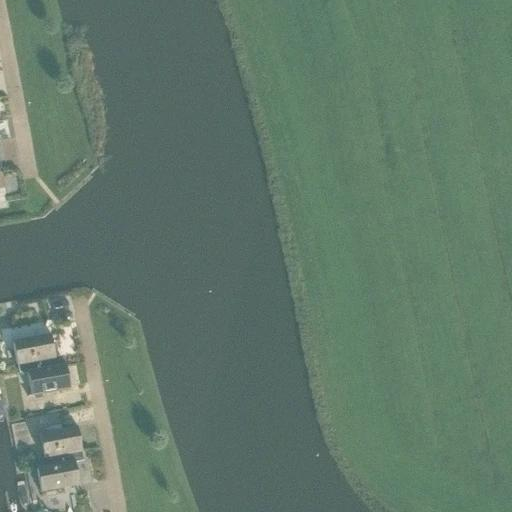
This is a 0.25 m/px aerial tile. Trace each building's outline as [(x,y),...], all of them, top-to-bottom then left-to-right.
[(40,299),(42,326),(71,324),(69,297),(40,299)] [(42,370),(64,366),(63,356),(54,358),(50,336),(13,342),(17,367),(28,365),(40,363),(42,370)] [(69,390),(64,366),(42,370),(40,363),(28,365),(29,372),(28,373),(32,397),(69,390)] [(58,457),(81,453),(76,428),(39,435),(44,460),(46,460),(47,466),(59,464),(58,457)] [(59,464),(47,466),(47,467),(36,469),(41,493),(78,486),(73,463),(83,462),(81,453),(58,457),(59,464)]
